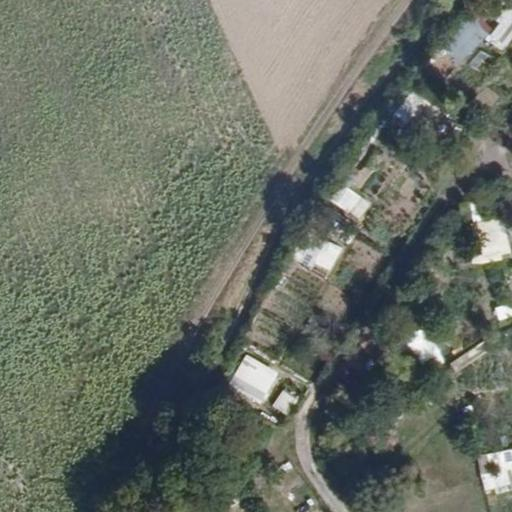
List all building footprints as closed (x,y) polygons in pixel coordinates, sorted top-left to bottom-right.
[(501,51),(511,32),(511,0),(479,0),(447,55),(461,64),(478,37),(501,51)] [(412,90),(389,112),(408,131),(430,109),(412,90)] [(323,197),(344,213),(355,198),(335,182),(323,197)] [(497,219),(473,222),(476,248),(500,245),(497,219)] [(293,257),(326,272),(337,249),(304,233),(293,257)] [(413,316),(393,329),(421,371),(441,357),(413,316)] [(247,354),(232,386),(268,403),(283,371),(247,354)] [(274,406),(289,417),(301,399),(287,389),(274,406)] [(511,447),(473,457),(481,490),(511,481),(511,447)]
